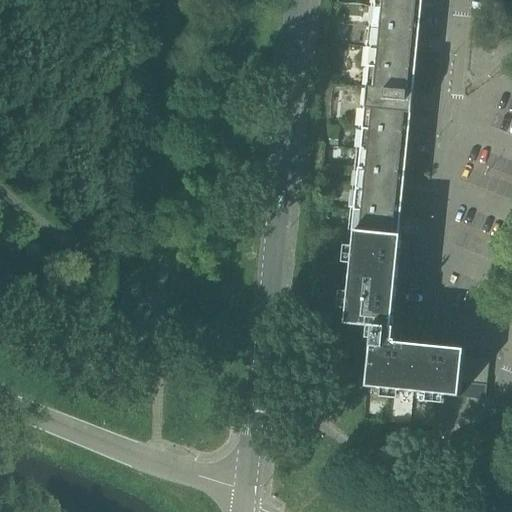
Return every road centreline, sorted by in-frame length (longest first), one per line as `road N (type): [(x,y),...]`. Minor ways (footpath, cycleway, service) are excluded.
road 1 (tertiary): [(246,490),(307,0)]
road 2 (residential): [(511,341),(438,314),(434,298),(463,0)]
road 3 (unclassified): [(0,401),(246,490)]
